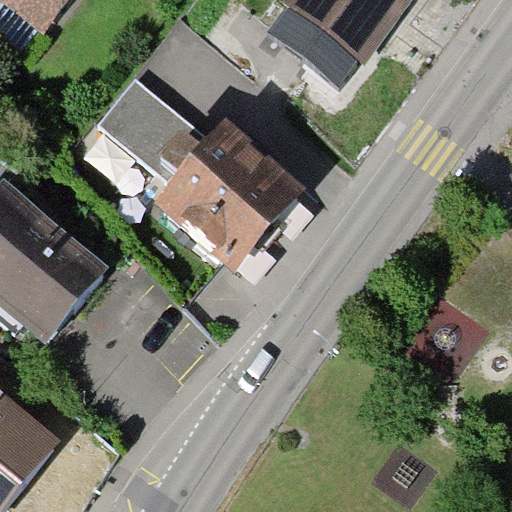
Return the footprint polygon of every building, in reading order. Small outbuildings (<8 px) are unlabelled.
[(2,0),(49,35),(76,0),(2,0)] [(397,23),(413,0),(299,0),(290,15),(366,68),(397,23)] [(153,172),(191,127),(137,82),(99,127),(153,172)] [(235,280),(300,197),(267,171),(225,139),(160,222),(235,280)] [(0,302),(43,339),(102,269),(4,186),(0,190),(0,302)] [(0,498),(54,431),(0,387),(0,498)]
